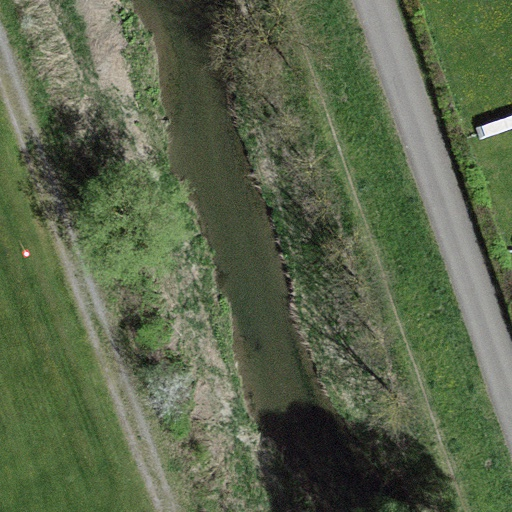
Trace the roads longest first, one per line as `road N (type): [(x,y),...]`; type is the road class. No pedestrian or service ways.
road 1 (track): [(0,0),(181,511)]
road 2 (unclassified): [(376,0),(511,385)]
